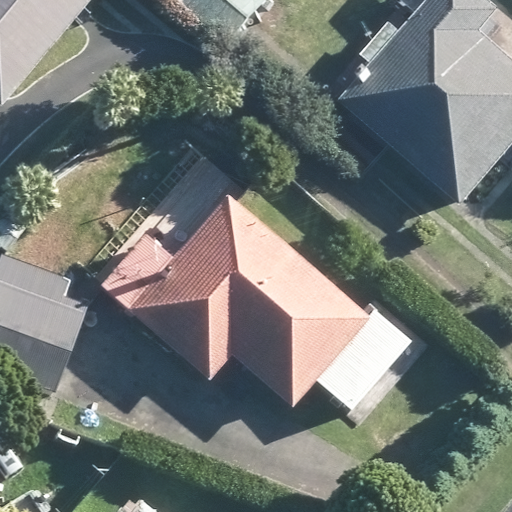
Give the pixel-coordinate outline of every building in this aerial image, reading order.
[(0,0),(0,101),(83,0),(0,0)] [(252,18),(267,0),(170,0),(225,48),(234,40),(240,32),(246,25),(252,18)] [(511,64),(476,34),(495,13),(480,0),(427,0),(398,35),(388,26),(360,58),(370,67),(344,98),(336,105),(459,211),(465,204),(501,161),(511,148),(511,64)] [(223,359),(284,410),(358,323),(216,201),(164,260),(138,238),(92,290),(95,293),(125,319),(139,331),(201,384),(223,359)] [(0,253),(1,254),(22,228),(0,211),(0,253)] [(79,313),(0,282),(0,334),(63,358),(79,313)]
